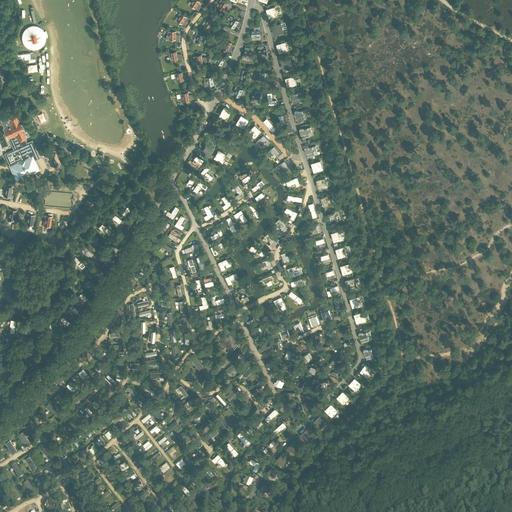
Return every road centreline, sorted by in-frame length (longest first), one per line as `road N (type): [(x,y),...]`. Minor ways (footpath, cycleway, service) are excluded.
road 1 (track): [(299,0),(408,362),(389,381)]
road 2 (track): [(11,511),(74,479),(152,403),(195,344),(240,320)]
road 3 (track): [(127,257),(148,277),(160,349),(173,374),(205,394),(231,381),(261,406)]
road 4 (track): [(243,185),(250,194),(189,232),(177,250),(195,344)]
road 5 (track): [(0,330),(54,335),(129,425)]
road 6 (track): [(389,381),(310,461),(282,511)]
road 7 (track): [(511,278),(480,343),(455,375),(436,381)]
